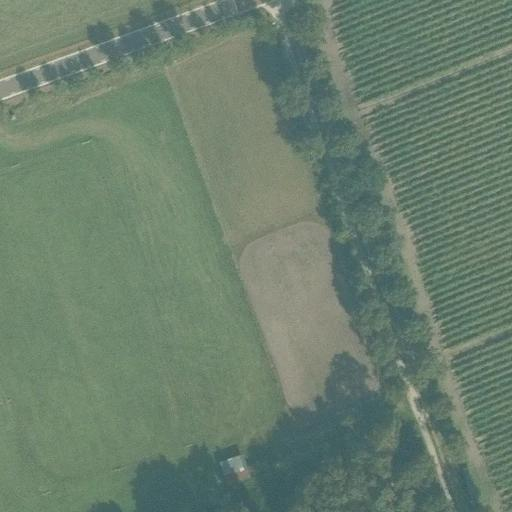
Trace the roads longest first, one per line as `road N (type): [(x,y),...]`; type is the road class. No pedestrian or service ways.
road 1 (track): [(277,0),(458,511)]
road 2 (unclassified): [(0,91),(254,0)]
